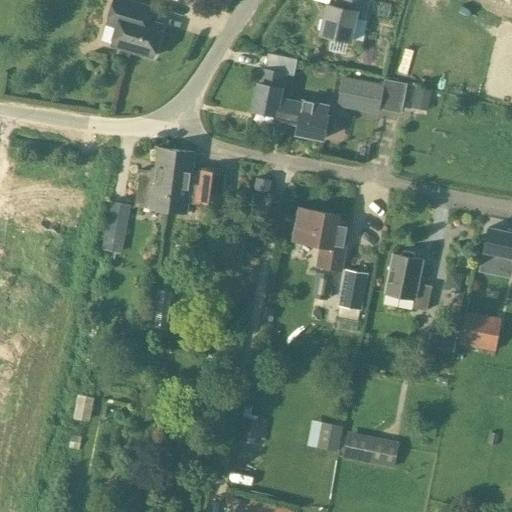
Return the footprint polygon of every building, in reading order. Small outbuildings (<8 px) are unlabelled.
[(111,44),(153,56),(162,24),(140,18),(144,5),(126,0),(113,0),(107,22),(117,25),(111,44)] [(320,33),(351,40),(357,16),(366,18),(369,0),(334,0),(333,5),(327,3),(320,33)] [(279,103),(280,97),(282,88),(283,88),(286,73),(262,68),(259,82),(256,82),(251,109),(273,114),(276,102),(279,103)] [(376,112),(382,86),(343,78),(338,105),(376,112)] [(387,79),(386,123),(402,123),(403,79),(387,79)] [(276,102),(273,114),(272,119),(296,123),(294,132),(322,137),(324,129),(327,130),(332,127),(333,118),(330,112),(327,112),(329,104),(303,99),(302,101),(280,97),(279,103),(276,102)] [(135,206),(166,210),(168,198),(174,198),(176,187),(170,187),(175,149),(158,146),(156,167),(151,166),(151,170),(140,169),(135,206)] [(195,151),(175,149),(170,187),(176,187),(174,198),(168,198),(166,210),(187,212),(188,202),(223,206),(227,172),(198,168),(198,170),(192,170),(195,151)] [(254,189),(270,192),(272,179),(256,176),(254,189)] [(103,248),(121,252),(130,204),(111,201),(103,248)] [(304,249),(320,252),(318,264),(357,271),(361,252),(349,250),(351,236),(336,234),(339,215),(311,209),(304,249)] [(511,270),(511,231),(488,226),(482,251),(499,255),(496,269),(511,272),(511,270)] [(390,252),(382,292),(415,298),(413,306),(427,308),(432,283),(418,281),(422,258),(390,252)] [(338,306),(360,310),(367,274),(345,269),(338,306)] [(80,310),(79,310),(59,306),(55,321),(75,326),(77,326),(80,310)] [(502,317),(465,310),(459,343),(495,350),(502,317)] [(10,312),(13,313),(9,329),(0,327),(0,328),(0,356),(2,357),(1,363),(2,363),(3,361),(19,365),(19,367),(20,367),(21,361),(37,365),(43,339),(48,340),(52,321),(10,311),(10,312)] [(432,334),(430,347),(455,352),(457,339),(432,334)] [(240,440),(263,442),(265,416),(242,415),(240,440)] [(341,426),(321,422),(316,447),(337,451),(341,426)] [(402,441),(351,432),(347,456),(397,465),(402,441)] [(292,511),(293,511),(265,504),(265,506),(250,502),(247,511),(292,511)]
